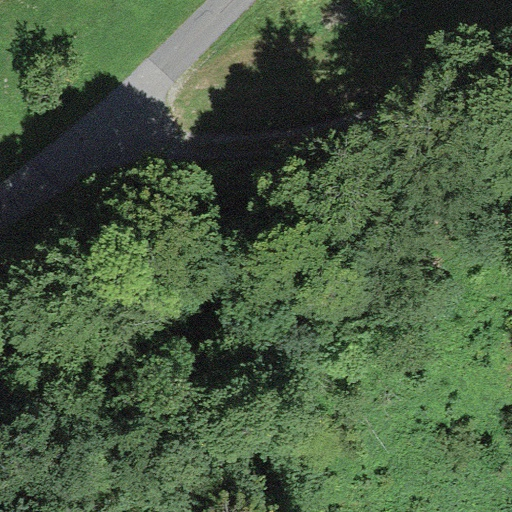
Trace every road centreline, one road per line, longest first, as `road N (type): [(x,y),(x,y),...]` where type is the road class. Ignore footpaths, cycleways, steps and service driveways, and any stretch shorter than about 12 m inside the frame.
road 1 (track): [(50,159),(264,127),(511,76)]
road 2 (unclassified): [(215,0),(0,207)]
